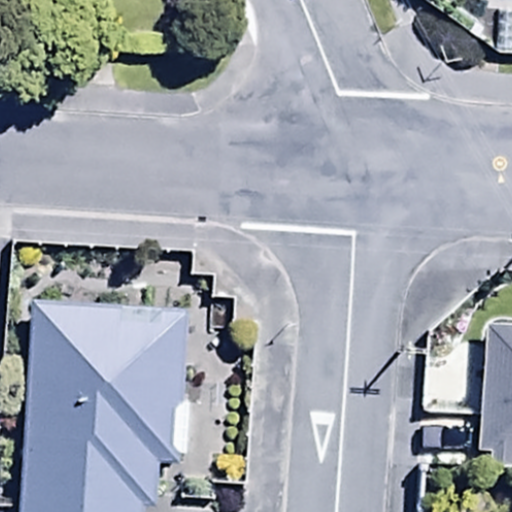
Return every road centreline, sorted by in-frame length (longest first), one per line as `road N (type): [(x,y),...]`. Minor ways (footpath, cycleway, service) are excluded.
road 1 (residential): [(357,162),(0,143)]
road 2 (residential): [(337,511),(357,162)]
road 3 (residential): [(357,162),(290,0)]
road 4 (residential): [(511,172),(357,162)]
